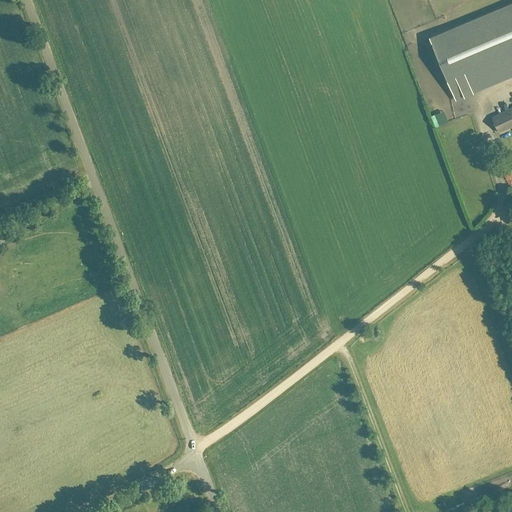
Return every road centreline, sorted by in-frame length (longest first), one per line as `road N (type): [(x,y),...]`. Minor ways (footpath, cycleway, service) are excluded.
road 1 (unclassified): [(196,462),(26,0)]
road 2 (track): [(192,453),(485,230),(500,199),(480,126)]
road 3 (unknown): [(335,348),(404,511)]
